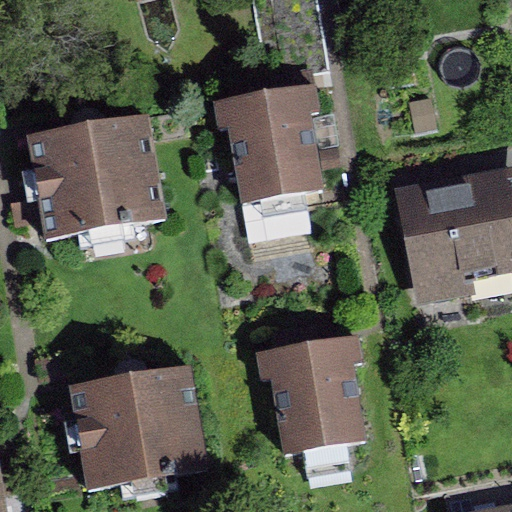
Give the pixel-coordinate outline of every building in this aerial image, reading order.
[(315,0),(252,0),(268,83),(329,72),(315,0)] [(324,99),(225,113),(239,208),(338,194),(324,99)] [(87,128),(28,138),(35,175),(25,177),(30,202),(12,205),(15,225),(43,220),(46,241),(163,221),(145,118),(87,128)] [(511,180),(406,200),(424,297),(467,289),(464,271),(511,261),(511,180)] [(367,346),(266,362),(283,463),(383,447),(367,346)] [(129,378),(71,388),(78,425),(68,426),(72,453),(82,451),(89,492),(205,472),(188,368),(129,378)]
